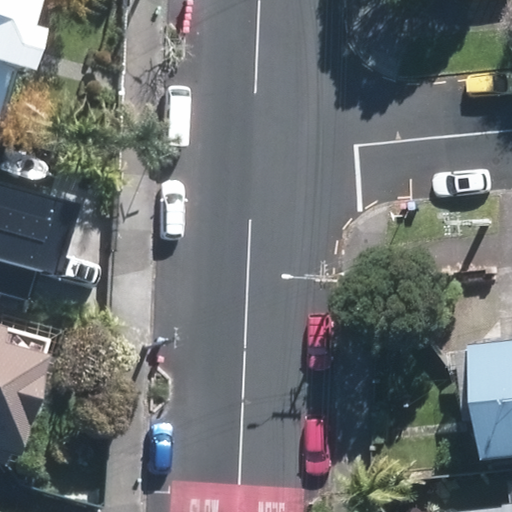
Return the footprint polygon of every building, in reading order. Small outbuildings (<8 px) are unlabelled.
[(31,23),(37,0),(0,0),(0,123),(3,124),(20,63),(33,67),(45,27),(31,23)] [(0,258),(59,276),(79,205),(0,183),(0,258)] [(0,458),(17,464),(51,351),(0,336),(0,458)] [(491,452),(511,450),(511,336),(479,340),(480,346),(467,347),(473,409),(488,408),(491,452)] [(511,511),(511,500),(431,509),(431,511),(511,511)]
